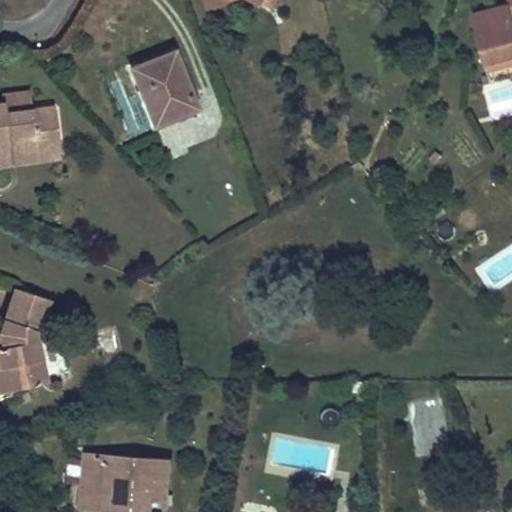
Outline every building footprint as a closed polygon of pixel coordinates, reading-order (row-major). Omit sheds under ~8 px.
[(208,0),(212,10),(237,0),(254,0),(265,5),(267,0),(208,0)] [(278,0),(267,0),(265,5),(275,9),(278,0)] [(511,4),(511,6),(473,14),(486,64),(511,57),(511,4)] [(199,108),(176,51),(152,60),(132,68),(155,126),(199,108)] [(511,66),(511,57),(486,64),(488,73),(511,66)] [(511,88),(502,91),(506,110),(511,108),(511,88)] [(30,91),(4,95),(5,102),(7,114),(33,111),(30,91)] [(0,165),(14,164),(13,157),(61,149),(55,107),(33,111),(7,114),(5,102),(0,102),(0,165)] [(14,164),(63,156),(61,149),(13,157),(14,164)] [(48,300),(16,288),(9,309),(1,332),(5,347),(0,348),(0,368),(8,367),(12,390),(46,383),(35,339),(48,300)] [(0,392),(12,390),(8,367),(0,368),(0,392)] [(168,511),(171,461),(86,456),(82,508),(140,511),(168,511)]
